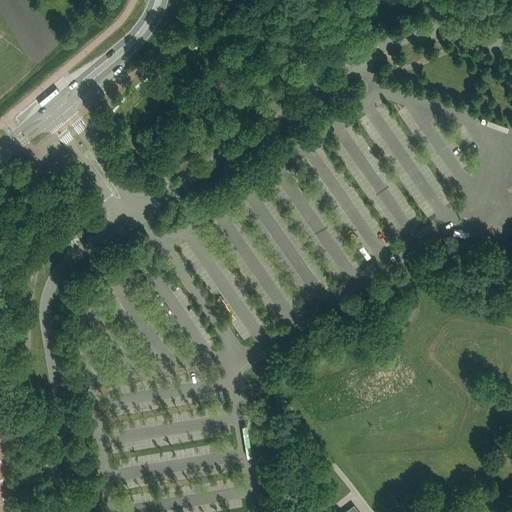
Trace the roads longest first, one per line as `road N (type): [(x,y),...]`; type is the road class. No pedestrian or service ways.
road 1 (unclassified): [(76,511),(43,296),(60,262),(136,214)]
road 2 (residential): [(136,214),(379,50)]
road 3 (secondary): [(63,108),(134,49),(165,0)]
road 4 (residential): [(511,49),(438,30),(379,50)]
road 5 (secondary): [(151,0),(133,32),(57,98)]
